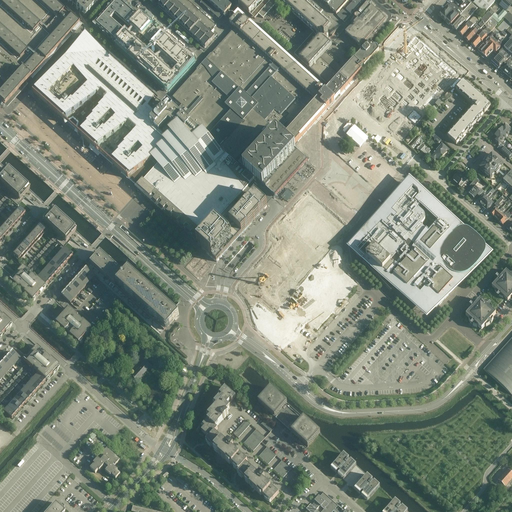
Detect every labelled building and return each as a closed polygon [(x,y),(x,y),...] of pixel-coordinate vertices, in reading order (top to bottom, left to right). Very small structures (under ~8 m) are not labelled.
[(52,0),(0,0),(0,103),(1,104),(3,102),(4,102),(5,102),(6,102),(7,100),(7,99),(6,98),(7,97),(11,99),(24,84),(79,24),(52,0)] [(68,0),(68,1),(85,16),(94,6),(86,0),(68,0)] [(140,18),(120,0),(119,0),(117,0),(111,7),(108,7),(108,8),(107,8),(107,9),(107,10),(107,11),(95,25),(116,44),(117,43),(118,43),(140,18)] [(217,36),(217,35),(214,33),(214,32),(214,31),(213,30),(216,27),(186,0),(164,0),(157,8),(204,50),(217,36)] [(197,0),(220,20),(224,16),(225,15),(226,16),(228,14),(227,13),(233,6),(233,5),(226,0),(197,0)] [(347,68),(345,70),(324,52),(330,46),(326,43),(340,27),(322,10),(310,0),(242,0),(238,4),(249,14),(253,9),(259,14),(263,18),(279,0),(280,0),(281,1),(308,25),(311,28),(315,31),(294,55),(300,60),(309,68),(320,78),(321,79),(330,87),(331,88),(328,91),(326,93),(335,101),(337,99),(356,78),(357,77),(359,74),(362,71),(361,71),(363,68),(354,60),(347,68)] [(320,0),(326,5),(336,15),(343,7),(349,0),(320,0)] [(349,0),(343,7),(344,8),(337,16),(344,23),(364,0),(349,0)] [(374,0),(373,1),(372,0),(369,0),(354,17),(357,20),(345,33),(360,47),(361,47),(364,49),(370,43),(380,31),(381,32),(390,22),(389,20),(391,18),(384,11),(385,9),(374,0)] [(489,8),(480,0),(475,0),(476,0),(473,4),(478,8),(484,14),(489,8)] [(480,0),(489,8),(495,2),(492,0),(480,0)] [(440,16),(445,21),(457,7),(452,3),(448,7),(440,16)] [(465,10),(451,26),(456,30),(464,22),(465,23),(478,8),(473,4),(472,3),(468,7),(465,10)] [(457,7),(445,21),(451,26),(465,10),(463,8),(462,9),(460,7),(459,9),(457,7)] [(476,32),(479,29),(481,29),(484,25),(485,26),(491,19),(497,25),(497,24),(508,12),(508,13),(509,12),(505,8),(498,16),(497,16),(495,13),(491,10),(481,21),(480,20),(474,25),(476,26),(467,36),(466,35),(464,37),(465,38),(465,39),(469,42),(477,33),(476,32)] [(250,24),(238,13),(229,23),(235,28),(207,60),(206,60),(205,62),(173,98),(183,107),(187,110),(182,116),(214,144),(239,167),(273,130),(284,140),(292,148),(334,102),(335,101),(326,93),(290,60),(286,56),(260,33),(250,24)] [(142,16),(117,45),(167,90),(191,63),(162,36),(149,50),(138,40),(151,25),(142,16)] [(470,28),(470,27),(471,28),(478,21),(474,17),(467,25),(465,27),(464,26),(458,33),(462,37),(470,28)] [(495,27),(497,25),(491,19),(485,26),(485,27),(486,28),(485,30),(482,32),(480,34),(479,35),(471,44),(475,48),(480,43),(481,41),(481,42),(482,42),(491,32),(495,27)] [(152,28),(153,27),(151,26),(142,35),(138,40),(149,50),(159,38),(162,35),(160,33),(159,34),(152,28)] [(497,44),(500,42),(501,40),(502,38),(499,35),(497,37),(496,36),(497,35),(495,33),(494,34),(493,33),(489,37),(484,43),(477,50),(480,53),(487,58),(493,51),(497,55),(507,44),(503,40),(500,43),(501,44),(500,46),(497,44)] [(95,43),(86,35),(73,56),(74,56),(72,59),(71,62),(67,65),(53,76),(50,73),(32,93),(48,107),(58,116),(56,119),(78,140),(81,136),(90,144),(87,147),(109,167),(111,164),(112,165),(113,165),(122,173),(121,173),(128,179),(151,160),(153,163),(157,167),(138,188),(199,242),(232,206),(233,204),(254,181),(250,177),(239,167),(214,144),(182,116),(168,103),(156,116),(146,106),(153,99),(155,101),(158,97),(96,42),(95,43)] [(509,58),(511,55),(511,39),(511,40),(507,44),(497,55),(491,62),(499,70),(509,58)] [(416,40),(363,96),(401,131),(452,72),(416,40)] [(370,43),(364,49),(355,59),(354,60),(364,69),(379,52),(370,43)] [(502,73),(504,75),(505,75),(511,67),(511,55),(509,58),(510,59),(502,68),(503,69),(501,71),(503,73),(502,73)] [(448,137),(456,145),(483,115),(482,113),(483,112),(484,113),(491,106),(483,100),(484,99),(464,81),(456,89),(475,106),(448,137)] [(502,127),(498,132),(505,138),(511,131),(509,129),(510,129),(506,125),(503,128),(502,127)] [(284,140),(273,130),(239,167),(250,177),(254,181),(275,199),(309,162),(292,148),(284,140)] [(505,138),(498,132),(494,137),(496,139),(494,141),(498,145),(505,138)] [(439,143),(442,139),(435,133),(432,136),(439,143)] [(419,136),(411,146),(413,148),(420,140),(422,142),(423,141),(421,139),(422,138),(419,136)] [(426,156),(430,151),(422,144),(418,149),(426,156)] [(442,144),(436,151),(443,158),(443,157),(444,157),(445,156),(445,155),(447,153),(445,151),(447,149),(442,144)] [(511,155),(511,154),(503,147),(500,151),(509,159),(511,155)] [(438,162),(440,160),(441,160),(442,159),(442,158),(443,158),(436,151),(429,159),(434,163),(436,161),(438,162)] [(484,163),(480,167),(479,169),(490,179),(495,173),(496,174),(499,171),(498,170),(503,164),(492,154),(487,159),(486,159),(483,162),(484,163)] [(6,168),(0,174),(0,189),(1,190),(18,205),(21,201),(22,201),(25,197),(26,197),(31,191),(6,168)] [(503,181),(511,189),(511,172),(503,181)] [(461,187),(466,181),(464,179),(463,180),(461,179),(462,178),(458,175),(458,176),(457,175),(452,180),(459,185),(461,187)] [(473,198),(477,195),(479,196),(483,191),(481,189),(480,191),(475,186),(480,182),(476,179),(469,186),(472,188),(467,193),(473,198)] [(362,235),(350,249),(391,292),(400,282),(407,288),(410,285),(411,286),(436,309),(455,287),(450,283),(452,281),(456,276),(459,277),(461,277),(466,276),(469,273),(474,269),(478,265),(480,262),(485,254),(486,250),(485,248),(484,244),(482,241),(479,237),(470,231),(468,230),(465,229),(461,229),(457,230),(454,232),(452,234),(451,233),(449,231),(457,223),(425,194),(422,197),(408,184),(381,213),(365,232),(364,232),(363,233),(362,234),(362,235)] [(484,195),(480,199),(477,202),(480,204),(482,206),(492,195),(490,193),(488,195),(489,196),(488,197),(487,196),(486,197),(484,195)] [(297,224),(242,285),(271,311),(345,229),(308,195),(289,216),(297,224)] [(492,195),(482,206),(484,207),(484,208),(486,210),(493,203),(490,201),(491,200),(490,199),(491,198),(492,199),(494,197),(492,195)] [(490,214),(494,217),(503,208),(502,208),(499,211),(497,209),(500,206),(499,204),(504,199),(501,197),(494,205),(497,207),(490,214)] [(232,206),(199,242),(200,242),(199,243),(203,247),(201,248),(214,260),(216,262),(250,226),(249,225),(248,225),(250,222),(251,223),(253,220),(254,221),(267,206),(259,199),(258,199),(258,198),(257,198),(256,198),(255,198),(254,198),(253,198),(253,199),(252,199),(245,207),(242,210),(241,209),(240,210),(234,205),(232,206)] [(17,206),(14,210),(23,218),(26,214),(17,206)] [(503,208),(494,217),(498,221),(504,215),(501,213),(502,212),(501,212),(502,211),(503,212),(505,210),(503,208)] [(52,209),(39,224),(47,231),(54,237),(56,240),(64,247),(68,243),(72,239),(72,238),(77,232),(52,209)] [(14,210),(11,213),(20,221),(23,218),(14,210)] [(11,213),(8,217),(17,225),(20,221),(11,213)] [(504,215),(498,221),(503,225),(511,215),(509,214),(506,217),(504,215)] [(8,217),(5,220),(14,228),(17,225),(8,217)] [(5,220),(2,223),(11,231),(14,228),(5,220)] [(2,223),(0,225),(0,227),(8,235),(11,231),(2,223)] [(47,231),(39,224),(36,227),(44,235),(47,231)] [(41,238),(44,235),(36,227),(33,231),(41,238)] [(38,241),(41,238),(33,231),(30,234),(38,241)] [(35,245),(38,241),(30,234),(27,237),(35,245)] [(32,248),(35,245),(27,237),(24,241),(32,248)] [(29,251),(32,248),(24,241),(21,244),(29,251)] [(26,255),(29,251),(21,244),(18,248),(26,255)] [(23,258),(26,255),(18,248),(15,251),(23,258)] [(64,249),(61,252),(69,260),(72,256),(64,249)] [(19,262),(23,258),(15,251),(12,254),(19,262)] [(61,252),(58,256),(66,263),(69,260),(61,252)] [(164,330),(178,315),(129,271),(125,275),(101,253),(86,269),(95,276),(108,289),(120,299),(160,335),(164,330)] [(58,256),(55,259),(63,266),(66,263),(58,256)] [(55,259),(52,262),(60,270),(63,266),(55,259)] [(52,262),(49,266),(57,273),(60,270),(52,262)] [(15,273),(16,273),(13,277),(12,277),(10,280),(9,281),(33,302),(46,287),(45,287),(37,279),(21,265),(15,273)] [(49,266),(46,269),(54,276),(57,273),(49,266)] [(46,269),(43,272),(51,280),(54,276),(46,269)] [(86,269),(83,272),(91,280),(95,276),(86,269)] [(43,272),(40,276),(48,283),(51,280),(43,272)] [(88,283),(91,280),(83,272),(80,276),(88,283)] [(497,277),(496,278),(495,280),(495,281),(494,282),(495,282),(496,283),(493,287),(496,290),(495,291),(495,292),(497,295),(498,296),(500,297),(502,298),(503,299),(504,297),(505,298),(506,297),(509,299),(511,297),(511,298),(511,274),(510,275),(506,272),(503,276),(502,274),(501,275),(499,276),(497,277)] [(37,279),(45,287),(48,283),(40,276),(37,279)] [(85,286),(88,283),(80,276),(77,279),(85,286)] [(82,290),(85,286),(77,279),(74,282),(82,290)] [(79,293),(82,290),(74,282),(71,286),(79,293)] [(76,296),(79,293),(71,286),(68,289),(76,296)] [(73,300),(76,296),(68,289),(65,293),(73,300)] [(83,310),(78,316),(93,329),(120,299),(108,289),(87,313),(83,310)] [(65,293),(62,296),(70,303),(73,300),(65,293)] [(279,326),(287,332),(301,314),(283,300),(270,317),(276,323),(273,327),(276,329),(279,326)] [(478,326),(480,328),(481,329),(480,331),(479,333),(480,331),(483,325),(486,327),(487,327),(488,326),(490,324),(492,322),(493,320),(493,319),(492,318),(494,316),(491,314),(493,312),(492,312),(491,311),(492,310),(493,310),(492,308),(490,306),(488,304),(486,303),(485,303),(484,303),(485,303),(483,304),(480,301),(477,305),(475,304),(476,304),(476,303),(474,304),(472,305),(471,307),(470,308),(468,310),(468,312),(468,311),(470,313),(466,316),(470,319),(469,321),(468,321),(469,322),(470,323),(471,325),(473,326),(476,328),(477,328),(478,326)] [(92,329),(70,309),(57,324),(79,344),(92,329)] [(0,336),(11,324),(0,313),(0,336)] [(511,337),(483,370),(511,396),(511,337)] [(137,353),(141,349),(135,343),(131,348),(137,353)] [(23,361),(38,374),(46,381),(59,366),(36,346),(23,361)] [(19,359),(12,352),(8,356),(16,363),(19,359)] [(151,371),(156,366),(143,355),(139,360),(143,364),(132,377),(137,382),(149,369),(151,371)] [(12,367),(16,363),(8,356),(5,360),(12,367)] [(9,371),(12,367),(5,360),(1,364),(9,371)] [(0,369),(6,374),(9,371),(1,364),(0,364),(0,369)] [(42,385),(46,381),(38,374),(35,378),(42,385)] [(39,388),(42,385),(35,378),(31,381),(39,388)] [(35,392),(39,388),(31,381),(28,385),(35,392)] [(32,396),(35,392),(28,385),(24,389),(32,396)] [(228,443),(215,431),(217,429),(216,428),(223,419),(228,414),(227,412),(230,408),(227,406),(232,401),(235,397),(225,388),(219,394),(222,396),(214,404),(216,406),(208,416),(210,418),(203,426),(205,428),(202,432),(207,437),(208,436),(210,437),(209,438),(209,439),(206,442),(217,451),(218,450),(220,452),(218,454),(226,461),(228,459),(229,461),(229,462),(239,471),(237,473),(250,484),(249,485),(257,492),(258,491),(271,503),(280,493),(267,481),(266,481),(264,480),(265,479),(259,474),(247,463),(248,461),(236,450),(235,449),(235,450),(233,448),(234,448),(228,443)] [(320,433),(271,388),(258,402),(308,447),(320,433)] [(29,400),(32,396),(24,389),(21,393),(29,400)] [(25,404),(29,400),(21,393),(17,397),(25,404)] [(22,407),(25,404),(17,397),(14,400),(22,407)] [(18,411),(22,407),(14,400),(11,404),(18,411)] [(15,415),(18,411),(11,404),(7,408),(15,415)] [(12,419),(15,415),(7,408),(4,412),(12,419)] [(116,479),(120,474),(117,471),(117,470),(112,466),(114,464),(115,465),(120,460),(107,448),(100,455),(103,457),(100,460),(98,458),(93,463),(95,465),(94,465),(93,465),(90,469),(95,473),(98,469),(99,470),(104,466),(107,469),(105,471),(110,476),(112,474),(112,475),(112,476),(116,479)] [(331,468),(336,473),(338,471),(340,472),(338,475),(343,480),(343,479),(344,479),(356,465),(351,460),(349,462),(348,461),(349,459),(344,454),(331,468)] [(505,486),(511,478),(511,474),(507,470),(498,480),(505,486)] [(354,489),(360,494),(362,492),(364,493),(362,496),(367,501),(380,486),(374,481),(374,482),(374,481),(373,483),(371,482),(373,480),(367,475),(354,489)] [(486,495),(495,486),(492,484),(484,493),(486,495)] [(326,503),(324,501),(322,499),(320,497),(319,496),(314,501),(316,502),(312,506),(316,510),(320,506),(324,510),(328,505),(326,503)] [(407,511),(408,511),(402,506),(402,507),(401,508),(399,507),(401,505),(400,505),(401,505),(395,500),(384,511),(407,511)] [(344,511),(343,510),(340,511),(338,511),(335,509),(338,506),(333,502),(329,506),(336,511),(344,511)] [(64,511),(62,510),(64,508),(61,505),(59,507),(55,503),(46,511),(64,511)]
